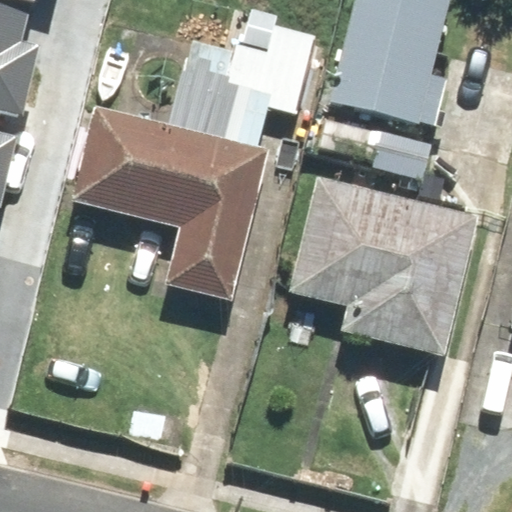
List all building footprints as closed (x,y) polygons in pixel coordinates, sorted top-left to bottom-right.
[(26,0),(0,0),(0,6),(24,12),(26,0)] [(427,81),(446,0),(353,0),(327,111),(430,136),(443,85),(427,81)] [(0,111),(1,112),(24,12),(0,6),(0,111)] [(311,43),(270,33),(263,59),(233,51),(221,105),(292,122),(311,43)] [(88,114),(63,203),(177,234),(161,293),(225,310),(265,163),(88,114)] [(311,186),(282,296),(346,313),(340,339),(437,365),(472,228),(311,186)]
